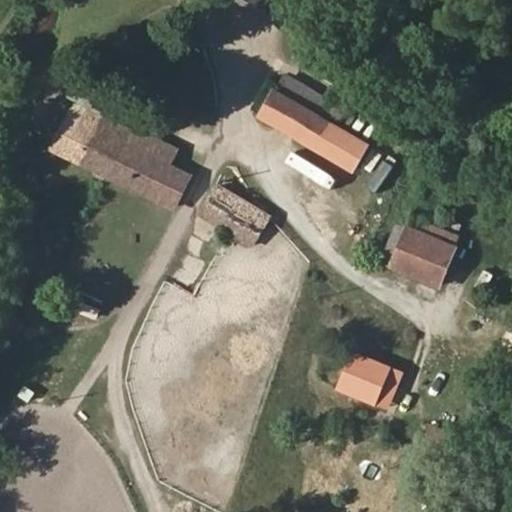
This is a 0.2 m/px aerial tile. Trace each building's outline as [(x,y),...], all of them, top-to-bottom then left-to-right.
[(84,69),(68,99),(77,103),(132,132),(136,123),(146,102),(84,69)] [(356,172),(372,146),(330,121),(338,107),(285,76),(262,115),(356,172)] [(190,174),(165,161),(127,142),(132,132),(77,103),(54,149),(173,210),(190,174)] [(174,144),(136,123),(132,132),(127,142),(165,161),(174,144)] [(199,213),(253,244),(271,215),(217,183),(199,213)] [(383,261),(440,285),(461,236),(416,217),(412,229),(399,224),(383,261)] [(78,308),(96,317),(103,301),(85,292),(78,308)] [(340,387),(388,407),(403,372),(356,352),(340,387)] [(444,455),(464,463),(477,430),(456,422),(453,432),(428,423),(422,439),(446,449),(444,455)]
